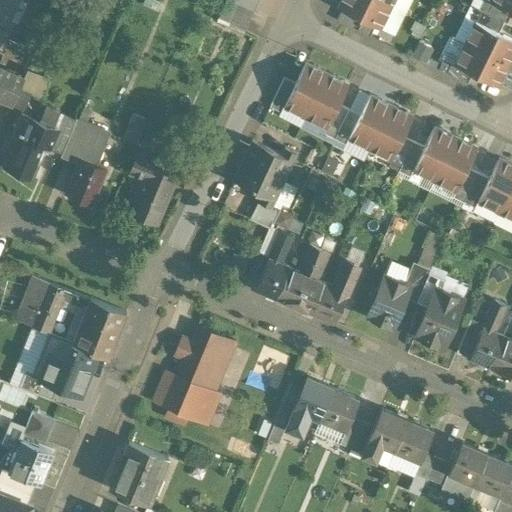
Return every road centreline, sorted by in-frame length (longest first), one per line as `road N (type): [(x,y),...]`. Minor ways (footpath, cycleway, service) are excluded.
road 1 (residential): [(511,425),(166,275)]
road 2 (residential): [(166,275),(290,16)]
road 3 (residential): [(69,511),(166,275)]
road 4 (residential): [(290,16),(511,125)]
road 5 (residential): [(166,275),(0,207)]
